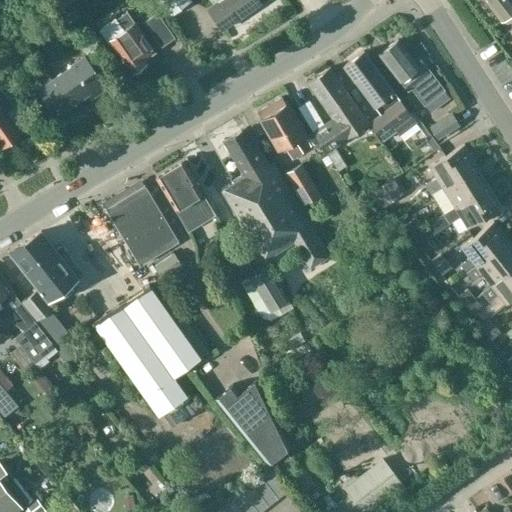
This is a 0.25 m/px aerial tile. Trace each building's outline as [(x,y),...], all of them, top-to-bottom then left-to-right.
[(159,0),(170,15),(190,0),(159,0)] [(260,0),(221,0),(209,9),(223,29),(262,3),(260,0)] [(511,0),(484,0),(500,21),(511,11),(511,0)] [(115,17),(98,29),(107,42),(110,40),(133,73),(148,62),(145,59),(156,52),(128,12),(117,19),(115,17)] [(157,12),(144,21),(154,35),(167,26),(157,12)] [(511,40),(509,37),(500,44),(509,56),(511,54),(511,40)] [(398,40),(378,55),(399,82),(400,82),(407,92),(411,89),(424,106),(444,90),(424,63),(419,67),(398,40)] [(381,115),(370,123),(383,140),(396,130),(399,135),(416,122),(363,51),(344,66),(381,115)] [(94,97),(109,87),(86,55),(73,64),(73,65),(38,89),(57,116),(91,92),(94,97)] [(330,68),(308,83),(332,118),(311,132),(325,153),(368,123),(330,68)] [(0,77),(0,142),(2,145),(20,133),(4,110),(16,101),(0,77)] [(296,139),(305,134),(304,132),(302,133),(286,106),(288,105),(287,103),(285,104),(282,98),(258,112),(261,119),(259,120),(260,122),(261,121),(278,149),(284,147),(292,159),(302,153),(300,150),(302,148),(296,139)] [(437,138),(457,126),(450,115),(430,127),(437,138)] [(329,257),(323,247),(273,162),(267,165),(245,128),(223,141),(243,174),(232,180),(234,184),(222,191),(264,260),(295,241),(306,258),(313,254),(318,263),(329,257)] [(433,138),(427,142),(434,151),(440,147),(433,138)] [(431,195),(477,165),(464,145),(428,167),(435,179),(425,185),(431,195)] [(182,223),(200,212),(208,208),(193,182),(194,181),(183,162),(155,179),(182,223)] [(301,165),(286,174),(304,205),(320,195),(301,165)] [(444,214),(490,186),(477,165),(431,195),(444,214)] [(382,184),(371,191),(382,207),(393,200),(382,184)] [(158,253),(178,241),(145,185),(125,197),(158,253)] [(467,229),(503,207),(490,186),(444,214),(450,224),(459,217),(467,229)] [(139,265),(158,253),(125,197),(105,209),(139,265)] [(362,207),(344,218),(350,228),(368,218),(362,207)] [(413,234),(423,228),(417,219),(407,225),(413,234)] [(467,274),(508,242),(493,222),(460,249),(468,259),(460,265),(467,274)] [(423,228),(413,234),(418,243),(428,237),(423,228)] [(78,279),(41,233),(41,232),(9,251),(38,288),(22,301),(37,320),(36,321),(56,348),(73,369),(82,362),(63,340),(70,335),(50,310),(54,307),(51,302),(53,301),(51,299),(78,279)] [(482,293),(511,269),(511,246),(508,242),(467,274),(472,281),(480,275),(489,286),(482,292),(482,293)] [(99,253),(91,258),(100,273),(108,268),(99,253)] [(163,279),(182,267),(173,254),(154,266),(163,279)] [(450,266),(444,259),(436,266),(441,273),(450,266)] [(248,276),(239,282),(258,312),(259,311),(264,319),(271,320),(292,307),(287,299),(267,265),(248,276)] [(505,306),(511,300),(511,269),(482,293),(489,301),(496,295),(505,306)] [(12,289),(7,292),(0,283),(0,319),(1,321),(6,317),(23,330),(14,337),(20,344),(20,345),(31,358),(35,364),(37,363),(56,348),(36,321),(12,289)] [(172,426),(193,412),(183,398),(187,396),(173,376),(200,357),(148,284),(93,323),(109,345),(117,356),(159,415),(162,413),(172,426)] [(466,306),(475,299),(468,290),(459,297),(466,306)] [(471,313),(480,306),(475,299),(466,306),(471,313)] [(494,325),(486,332),(491,339),(499,332),(494,325)] [(21,365),(31,358),(20,345),(11,351),(21,365)] [(273,356),(293,404),(318,393),(297,346),(273,356)] [(214,398),(267,463),(289,447),(255,379),(236,395),(228,386),(214,398)] [(0,384),(0,410),(0,411),(4,415),(17,405),(0,384)] [(80,429),(73,429),(72,443),(80,443),(80,429)] [(15,479),(7,469),(0,460),(0,511),(17,511),(23,508),(6,486),(15,479)] [(272,471),(262,479),(278,499),(288,492),(272,471)] [(363,475),(345,490),(362,511),(369,511),(403,487),(392,474),(374,488),(363,475)] [(278,499),(262,479),(253,486),(269,507),(278,499)] [(253,486),(243,493),(257,511),(262,511),(269,507),(253,486)] [(257,511),(243,493),(234,501),(242,511),(257,511)] [(124,497),(125,511),(135,511),(133,496),(124,497)] [(40,511),(44,509),(38,500),(29,507),(32,511),(40,511)] [(242,511),(234,501),(224,508),(227,511),(242,511)]
